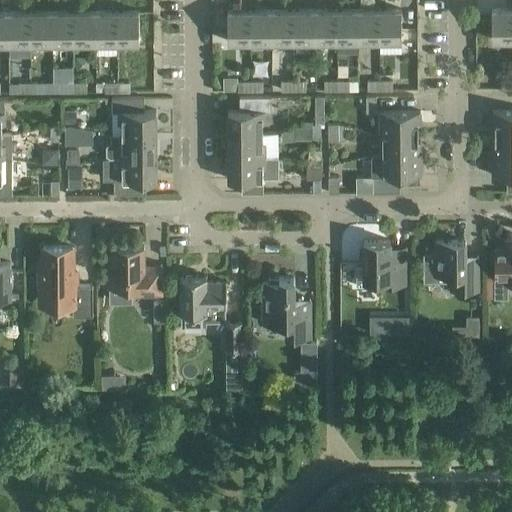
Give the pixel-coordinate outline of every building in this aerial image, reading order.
[(511,8),(492,8),(492,40),(511,39),(511,8)] [(315,41),(336,41),(336,9),(315,10),(315,41)] [(336,41),(358,40),(358,9),(336,9),(336,41)] [(358,40),(380,40),(379,9),(358,9),(358,40)] [(379,9),(380,40),(402,40),(402,9),(379,9)] [(228,41),(250,41),(250,10),(228,10),(228,41)] [(250,41),(272,41),(271,10),(250,10),(250,41)] [(272,41),(293,41),(293,10),(271,10),(272,41)] [(315,10),(293,10),(293,41),(315,41),(315,10)] [(9,12),(0,11),(0,42),(9,43),(9,12)] [(30,11),(9,12),(9,43),(31,43),(30,11)] [(52,11),(30,11),(31,43),(52,43),(52,11)] [(74,11),(52,11),(52,43),(74,42),(74,11)] [(96,11),(74,11),(74,42),(96,42),(96,11)] [(117,11),(96,11),(96,42),(118,42),(117,11)] [(139,11),(117,11),(118,42),(139,42),(139,11)] [(502,88),(511,88),(511,79),(501,80),(502,88)] [(368,89),(380,89),(380,80),(367,80),(368,89)] [(380,89),(393,89),(393,80),(380,80),(380,89)] [(238,90),(250,90),(250,81),(238,81),(238,90)] [(250,90),(263,90),(263,81),(250,81),(250,90)] [(281,90),(294,90),(294,81),(281,81),(281,90)] [(294,90),(306,90),(306,81),(294,81),(294,90)] [(324,90),(337,89),(337,81),(324,81),(324,90)] [(337,89),(350,89),(349,81),(337,81),(337,89)] [(19,92),(31,92),(31,82),(19,82),(19,92)] [(44,92),(44,91),(44,82),(31,82),(31,92),(44,92)] [(74,91),(74,82),(62,82),(62,91),(74,91)] [(74,91),(87,91),(87,82),(74,82),(74,91)] [(117,91),(117,82),(105,82),(105,91),(117,91)] [(130,91),(130,82),(117,82),(117,91),(130,91)] [(366,112),(376,112),(376,95),(366,96),(366,112)] [(272,111),(272,96),(240,96),(240,110),(228,110),(228,132),(263,132),(263,123),(266,123),(266,111),(272,111)] [(0,133),(2,134),(2,124),(5,124),(5,112),(11,112),(11,98),(0,97),(0,133)] [(156,110),(145,110),(144,97),(112,97),(113,133),(156,133),(156,110)] [(495,132),(511,131),(511,110),(492,110),(492,124),(495,124),(495,132)] [(381,133),(418,132),(418,124),(420,124),(420,111),(380,111),(381,133)] [(328,123),(328,140),(339,140),(338,123),(328,123)] [(313,126),(295,126),(295,139),(313,138),(321,138),(321,124),(313,124),(313,126)] [(51,140),(59,140),(59,126),(51,126),(51,140)] [(65,140),(73,140),(73,126),(65,126),(65,140)] [(493,154),(511,153),(511,131),(495,132),(495,140),(493,140),(493,154)] [(266,156),(278,156),(278,132),(263,132),(228,132),(229,157),(266,156)] [(381,154),(421,154),(421,141),(418,141),(418,132),(381,133),(381,154)] [(2,134),(0,133),(0,157),(12,158),(12,134),(2,134)] [(119,157),(157,157),(156,133),(113,133),(113,134),(111,134),(111,142),(106,145),(107,155),(110,157),(119,157)] [(79,148),(67,148),(67,163),(79,162),(79,148)] [(511,153),(493,154),(493,175),(511,175),(511,180),(507,180),(507,190),(511,190),(511,153)] [(372,192),(399,192),(399,176),(421,176),(421,154),(381,154),(381,175),(372,175),(372,192)] [(278,177),(278,156),(266,156),(229,157),(229,179),(263,179),(263,177),(278,177)] [(12,158),(0,157),(0,194),(12,194),(12,158)] [(157,180),(157,157),(119,157),(119,170),(114,175),(114,180),(114,194),(146,193),(146,180),(157,180)] [(328,192),(339,192),(339,175),(328,176),(328,192)] [(322,179),(314,179),(314,193),(322,193),(322,179)] [(51,180),(51,194),(59,194),(59,180),(51,180)] [(435,254),(424,254),(424,275),(451,275),(451,289),(478,289),(479,275),(478,255),(466,255),(465,239),(435,240),(435,254)] [(390,240),(363,240),(364,267),(356,267),(356,286),(379,286),(379,279),(382,279),(382,284),(406,284),(406,256),(390,256),(390,240)] [(507,249),(495,249),(495,276),(494,276),(494,297),(508,297),(508,283),(511,283),(511,243),(507,243),(507,249)] [(93,315),(93,304),(92,284),(77,284),(76,279),(73,279),(73,246),(43,246),(43,262),(40,262),(40,282),(41,306),(73,306),(73,315),(93,315)] [(144,246),(113,246),(113,258),(109,258),(109,286),(134,285),(134,293),(163,293),(163,271),(144,271),(144,246)] [(0,296),(11,296),(11,262),(1,263),(1,262),(0,260),(0,259),(0,296)] [(206,275),(180,275),(180,311),(181,311),(182,326),(185,326),(185,330),(203,330),(203,326),(207,326),(206,314),(227,314),(226,281),(207,281),(206,275)] [(268,281),(263,281),(263,299),(261,299),(261,319),(263,319),(263,322),(286,322),(286,336),(311,335),(311,299),(295,299),(294,276),(268,277),(268,281)] [(168,298),(154,298),(154,321),(168,321),(168,298)] [(370,315),(370,333),(410,333),(410,315),(370,315)] [(467,316),(467,337),(479,337),(479,316),(467,316)] [(243,320),(226,320),(226,349),(243,349),(243,320)] [(10,386),(25,386),(25,368),(10,368),(10,386)]
